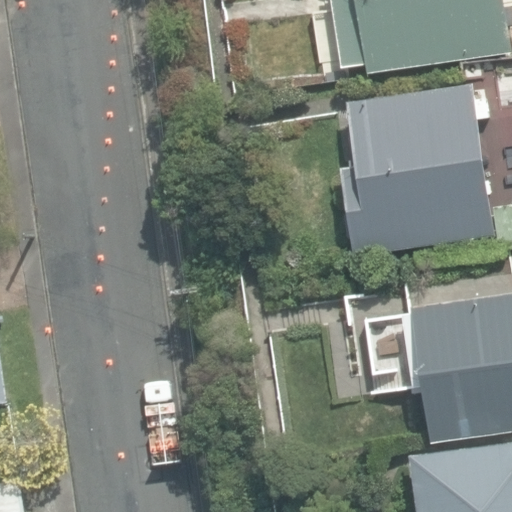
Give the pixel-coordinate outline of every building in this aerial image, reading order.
[(370,65),(372,76),(511,56),(511,37),(507,0),(338,0),(347,68),(370,65)] [(346,168),(358,258),(498,239),(482,120),(494,119),(491,101),(478,103),(475,85),(352,102),(361,166),(346,168)] [(511,207),(499,209),(504,250),(511,248),(511,207)] [(427,388),(436,443),(511,434),(511,292),(416,303),(418,314),(409,315),(418,389),(427,388)] [(511,511),(511,440),(409,454),(415,511),(511,511)] [(0,511),(26,511),(19,467),(3,469),(6,483),(0,483),(0,511)]
